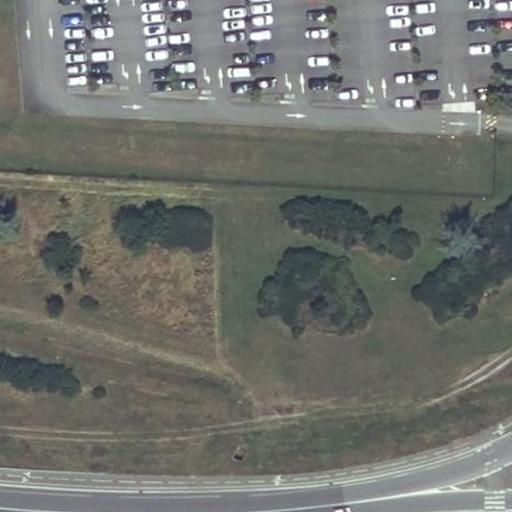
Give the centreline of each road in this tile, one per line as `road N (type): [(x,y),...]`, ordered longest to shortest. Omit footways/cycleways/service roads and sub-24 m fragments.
road 1 (track): [(0,433),(138,439),(364,428),(463,398),(511,358)]
road 2 (secondary): [(511,448),(324,507)]
road 3 (secondary): [(324,507),(511,500)]
